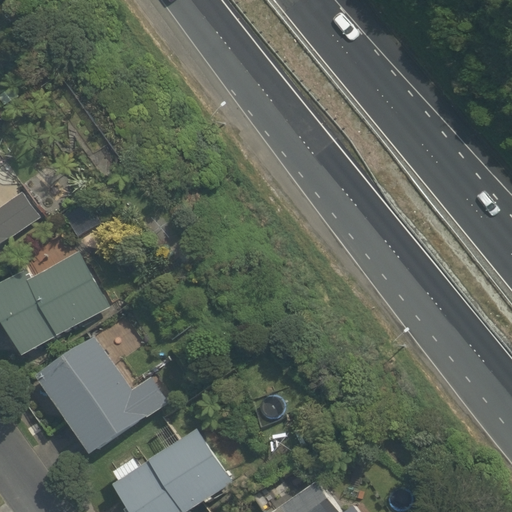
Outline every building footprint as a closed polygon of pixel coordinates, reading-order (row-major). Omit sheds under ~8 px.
[(0,209),(0,263),(50,228),(24,192),(0,209)] [(31,273),(0,290),(0,300),(35,362),(119,314),(87,257),(38,286),(31,273)] [(174,402),(161,381),(136,396),(101,342),(47,377),(103,462),(155,428),(149,419),(174,402)] [(125,479),(133,489),(127,494),(140,511),(225,511),(249,494),(207,436),(153,474),(146,464),(125,479)] [(345,511),(326,488),(295,511),(345,511)]
